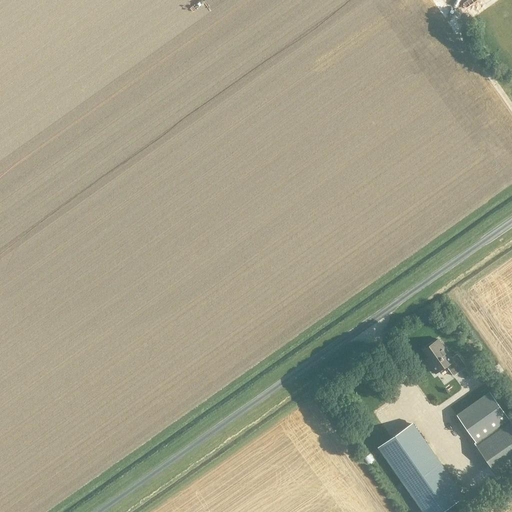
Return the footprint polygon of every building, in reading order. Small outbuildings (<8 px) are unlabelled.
[(451,358),(438,339),(424,350),(429,358),(426,360),(435,373),(446,366),(453,376),(466,367),(457,354),(451,358)] [(476,442),(476,443),(510,419),(490,392),(457,415),(476,442)] [(476,443),(500,476),(511,467),(511,422),(510,419),(476,443)] [(367,432),(375,425),(371,421),(363,428),(367,432)] [(439,511),(463,496),(412,424),(379,448),(424,511),(439,511)]
